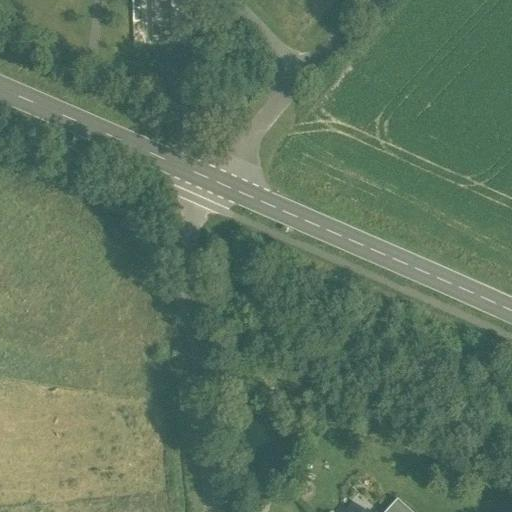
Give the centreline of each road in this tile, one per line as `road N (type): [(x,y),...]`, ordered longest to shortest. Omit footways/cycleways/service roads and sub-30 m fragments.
road 1 (unclassified): [(214,511),(189,257),(198,201),(213,180)]
road 2 (tertiary): [(213,180),(511,310)]
road 3 (unclassified): [(213,180),(383,0)]
road 4 (tertiary): [(0,88),(213,180)]
